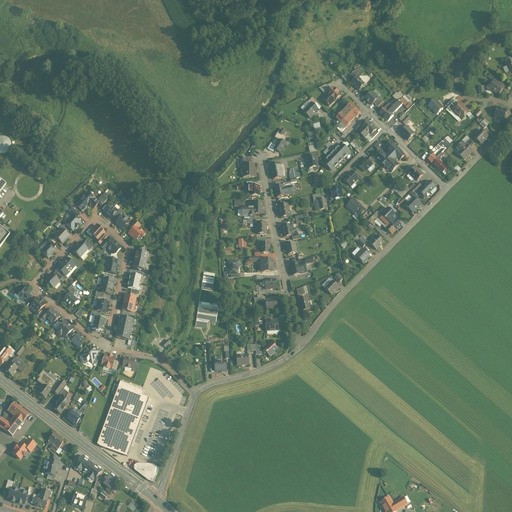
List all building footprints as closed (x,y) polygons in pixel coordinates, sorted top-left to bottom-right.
[(511,55),(503,60),(505,63),(511,60),(511,55)] [(362,67),(352,72),(356,76),(360,73),(361,74),(364,71),(362,67)] [(511,73),(510,73),(506,67),(503,68),(507,77),(511,75),(511,73)] [(496,77),(491,73),(488,76),(492,80),(493,81),(494,80),(496,77)] [(357,77),(351,83),(352,83),(358,90),(364,85),(365,84),(364,84),(359,79),(357,77),(358,77),(357,77)] [(491,89),(489,88),(495,81),(494,80),(493,81),(492,80),(486,89),(489,91),(491,89)] [(504,88),(495,81),(489,88),(491,89),(498,95),(504,88)] [(331,90),(326,85),(319,88),(323,93),(325,93),(327,94),(331,90)] [(331,90),(327,94),(330,97),(326,102),(329,106),(334,101),(335,101),(341,95),(333,88),(331,90)] [(372,92),(365,99),(371,105),(373,103),(378,98),(372,92)] [(396,93),(392,97),(395,100),(395,99),(395,100),(397,99),(399,101),(402,99),(397,94),(396,93)] [(379,97),(378,98),(373,103),(377,107),(383,101),(379,97)] [(312,98),(308,102),(310,105),(312,104),(314,106),(317,102),(312,98)] [(408,103),(403,98),(399,101),(398,103),(401,106),(403,104),(404,106),(408,103)] [(389,103),(385,108),(384,108),(379,113),(384,117),(398,103),(395,100),(395,99),(395,100),(390,104),(389,103)] [(436,102),(430,108),(437,116),(441,112),(439,111),(442,109),(436,102)] [(346,110),(342,114),(342,113),(336,119),(341,124),(356,109),(351,103),(345,109),(346,110)] [(398,103),(384,117),(388,121),(393,116),(392,115),(401,106),(398,103)] [(452,103),(447,109),(451,113),(452,111),(456,107),(452,103)] [(469,113),(459,103),(456,107),(452,111),(462,120),(464,120),(465,118),(465,116),(469,113)] [(310,105),(304,112),(311,118),(318,111),(314,106),(312,104),(310,105)] [(341,124),(340,126),(337,128),(341,133),(346,128),(351,122),(355,118),(361,113),(356,108),(356,109),(341,124)] [(507,111),(498,108),(494,118),(503,121),(507,111)] [(451,113),(447,109),(446,110),(459,123),(462,120),(452,111),(451,113)] [(406,118),(402,122),(404,125),(410,119),(407,117),(406,118)] [(372,124),(370,122),(370,123),(368,121),(362,127),(365,129),(360,133),(365,138),(369,133),(371,135),(375,131),(376,130),(373,127),(372,127),(371,126),(372,125),(372,124)] [(409,129),(406,127),(400,133),(405,138),(408,141),(414,135),(412,133),(409,129)] [(427,130),(429,133),(423,139),(426,143),(433,137),(430,133),(433,130),(430,127),(427,130)] [(481,131),(474,138),(480,144),(485,139),(487,136),(481,131)] [(278,134),(275,138),(280,141),(276,147),(274,150),(280,154),(286,145),(283,143),(286,138),(283,137),(279,134),(278,134)] [(5,139),(3,138),(0,138),(0,153),(1,154),(4,154),(7,152),(9,151),(10,148),(10,145),(10,142),(8,140),(5,139)] [(462,143),(457,149),(460,152),(458,154),(464,160),(472,152),(469,149),(474,144),(470,140),(468,142),(467,141),(464,145),(462,143)] [(308,144),(310,154),(318,152),(316,142),(308,144)] [(398,150),(391,143),(385,148),(390,153),(386,157),(381,153),(376,158),(383,165),(398,150)] [(336,149),(345,157),(350,153),(346,149),(342,145),(341,144),(338,148),(336,149)] [(341,162),(345,157),(336,149),(335,150),(335,151),(332,154),(341,162)] [(398,150),(383,165),(391,173),(398,166),(396,163),(398,160),(399,162),(404,156),(398,151),(398,150)] [(439,152),(435,157),(437,159),(441,155),(443,152),(444,152),(442,150),(439,152)] [(336,167),(341,162),(332,154),(329,157),(327,158),(336,167)] [(433,155),(427,160),(432,164),(437,159),(435,157),(433,155)] [(311,158),(307,159),(309,169),(313,168),(314,170),(315,171),(317,171),(318,170),(318,167),(316,157),(311,158)] [(251,159),(245,158),(243,158),(243,160),(244,160),(244,164),(246,164),(246,166),(251,166),(251,159)] [(332,171),(336,167),(327,158),(326,159),(327,160),(323,163),(332,171)] [(366,159),(359,166),(365,172),(367,170),(368,170),(370,168),(370,167),(372,165),(366,159)] [(439,161),(437,159),(432,164),(442,174),(446,169),(447,169),(439,161)] [(251,166),(246,166),(246,164),(244,164),(244,160),(243,160),(243,178),(256,178),(256,174),(257,174),(257,170),(254,170),(254,166),(251,166)] [(279,164),(271,166),(273,180),(282,179),(282,178),(283,178),(282,173),(281,174),(279,164)] [(423,175),(415,168),(409,174),(416,182),(423,175)] [(363,178),(356,171),(354,174),(358,179),(360,181),(363,178)] [(352,173),(345,180),(351,186),(353,184),(354,184),(356,182),(356,181),(358,179),(354,174),(352,173)] [(430,182),(423,188),(424,188),(423,189),(422,188),(418,192),(421,195),(420,196),(423,199),(426,197),(427,197),(429,195),(429,194),(435,187),(435,185),(434,184),(433,185),(430,182)] [(284,186),(275,188),(277,198),(285,196),(291,195),(290,190),(292,190),(292,189),(290,190),(290,188),(292,187),(291,184),(291,183),(284,184),(284,186)] [(419,184),(413,190),(416,192),(421,186),(419,184)] [(259,187),(249,187),(249,197),(259,197),(259,187)] [(337,188),(333,189),(334,189),(330,190),(331,192),(332,198),(335,198),(335,199),(336,199),(339,198),(339,197),(342,196),(341,188),(337,189),(337,188)] [(88,192),(75,206),(77,207),(81,212),(82,212),(87,206),(91,206),(94,208),(98,204),(94,200),(91,197),(92,196),(88,192)] [(321,194),(312,196),(314,203),(317,202),(322,201),(321,194)] [(102,195),(97,201),(101,205),(101,206),(107,200),(102,195)] [(413,199),(408,204),(409,209),(413,213),(420,206),(413,199)] [(322,201),(317,202),(319,210),(327,209),(325,200),(322,201)] [(354,200),(347,207),(347,208),(350,211),(351,211),(355,214),(356,213),(362,208),(361,207),(359,205),(359,204),(356,201),(355,201),(354,200)] [(263,204),(254,204),(254,211),(254,215),(255,215),(263,215),(263,204)] [(390,204),(380,215),(386,221),(389,219),(394,213),(390,210),(393,207),(390,204)] [(74,210),(68,205),(72,209),(68,212),(72,216),(73,216),(75,218),(79,215),(79,214),(74,210)] [(110,205),(103,212),(111,219),(117,212),(110,205)] [(288,205),(279,207),(281,218),(290,216),(288,205)] [(362,208),(356,213),(362,218),(367,212),(362,207),(361,207),(362,208)] [(380,215),(377,212),(373,216),(378,222),(392,235),(396,230),(386,221),(380,215)] [(119,214),(113,221),(115,223),(122,217),(119,214)] [(72,216),(65,224),(73,231),(75,228),(76,228),(78,227),(78,225),(80,223),(75,218),(73,216),(72,216)] [(373,216),(368,221),(373,226),(378,222),(373,216)] [(115,223),(123,230),(129,223),(127,221),(124,218),(124,219),(122,217),(115,223)] [(395,221),(393,223),(389,219),(386,221),(396,230),(400,226),(395,221)] [(135,221),(129,228),(132,231),(136,227),(139,229),(141,227),(135,221)] [(266,223),(257,224),(258,224),(258,230),(258,235),(267,234),(266,223)] [(96,225),(90,233),(97,240),(98,240),(102,235),(104,233),(96,225)] [(296,225),(291,226),(283,227),(285,237),(292,236),(293,236),(293,237),(298,236),(296,225)] [(132,231),(129,234),(136,241),(139,238),(141,239),(145,235),(139,229),(136,227),(132,231)] [(0,247),(9,236),(0,228),(0,247)] [(63,231),(61,230),(55,236),(62,244),(69,237),(67,235),(63,231)] [(102,235),(98,240),(97,240),(96,241),(100,245),(105,239),(106,240),(106,239),(102,235)] [(368,242),(362,236),(359,239),(361,240),(366,245),(368,242)] [(378,236),(370,244),(376,250),(384,242),(378,236)] [(56,246),(50,239),(46,243),(48,245),(53,249),(56,246)] [(106,240),(100,246),(105,250),(107,248),(105,247),(109,242),(106,240)] [(121,248),(111,240),(109,242),(105,247),(107,248),(112,253),(113,254),(115,254),(117,253),(121,248)] [(93,247),(86,241),(82,245),(87,249),(87,250),(89,251),(93,247)] [(82,245),(80,243),(73,251),(80,258),(87,250),(87,249),(82,245)] [(295,243),(286,245),(288,255),(297,253),(295,243)] [(270,244),(261,244),(262,254),(270,254),(270,244)] [(48,245),(41,252),(48,259),(55,251),(53,249),(48,245)] [(370,256),(363,250),(359,253),(360,255),(357,258),(363,264),(367,260),(366,260),(370,256)] [(143,253),(137,252),(136,257),(137,257),(136,260),(147,262),(148,254),(143,253)] [(66,258),(63,262),(62,262),(61,263),(70,271),(75,266),(70,262),(66,258)] [(79,266),(73,259),(70,262),(75,266),(77,268),(79,266)] [(147,262),(136,260),(135,263),(134,267),(134,268),(140,269),(145,270),(147,262)] [(273,260),(261,261),(262,272),(273,271),(273,260)] [(239,261),(229,262),(229,274),(238,274),(237,266),(239,266),(239,261)] [(70,271),(61,263),(60,265),(57,269),(61,272),(65,276),(70,271)] [(299,263),(291,265),(292,271),(291,271),(292,276),(301,274),(301,273),(306,272),(304,263),(302,263),(299,263)] [(107,264),(106,264),(105,268),(107,269),(106,273),(116,275),(118,266),(116,266),(107,264)] [(58,275),(56,272),(55,272),(52,276),(59,282),(62,278),(58,275)] [(65,276),(61,272),(58,275),(62,278),(65,281),(68,278),(65,276)] [(214,274),(204,272),(202,288),(212,289),(214,274)] [(52,276),(51,274),(45,281),(53,288),(59,282),(52,276)] [(135,275),(131,274),(131,277),(130,277),(129,280),(130,280),(130,282),(139,284),(140,280),(141,280),(141,277),(141,276),(135,275)] [(338,274),(335,277),(340,282),(343,279),(338,274)] [(114,281),(103,279),(101,286),(113,288),(113,287),(114,281)] [(276,280),(265,281),(266,290),(270,289),(277,289),(276,280)] [(333,281),(325,289),(331,296),(339,288),(333,281)] [(139,284),(130,282),(129,283),(128,286),(129,286),(128,289),(131,290),(138,291),(139,288),(139,284)] [(78,291),(72,285),(67,290),(70,293),(69,294),(72,297),(78,291)] [(21,286),(14,294),(15,295),(14,296),(18,300),(19,299),(22,301),(23,300),(28,294),(29,293),(26,290),(25,289),(24,289),(21,286)] [(113,288),(101,286),(100,292),(100,293),(104,294),(111,295),(112,290),(113,288)] [(303,287),(296,290),(298,296),(305,295),(303,287)] [(28,294),(23,300),(27,304),(30,300),(32,298),(28,294)] [(69,294),(63,300),(71,308),(74,304),(75,305),(79,301),(76,299),(75,300),(72,297),(69,294)] [(131,296),(126,295),(124,304),(135,306),(137,298),(131,296)] [(33,303),(29,308),(36,314),(36,315),(40,311),(46,305),(43,302),(41,299),(40,300),(38,298),(33,303)] [(308,298),(298,300),(301,311),(311,309),(308,298)] [(27,304),(24,306),(28,309),(29,308),(33,303),(30,300),(27,304)] [(277,300),(264,301),(264,305),(266,305),(267,310),(278,309),(277,300)] [(105,302),(98,301),(98,302),(96,310),(106,313),(107,309),(108,309),(109,307),(108,306),(109,303),(105,302)] [(135,306),(124,304),(123,311),(131,313),(133,313),(135,306)] [(218,308),(199,305),(196,326),(207,328),(208,321),(216,322),(218,308)] [(42,313),(40,316),(45,320),(46,319),(45,317),(49,312),(46,309),(42,313)] [(59,317),(52,310),(49,312),(45,317),(46,319),(52,324),(59,317)] [(99,318),(95,317),(94,320),(92,319),(91,323),(104,326),(106,319),(99,318)] [(121,318),(117,337),(128,339),(130,334),(131,334),(133,326),(132,325),(133,320),(128,319),(121,318)] [(271,321),(266,322),(267,332),(267,331),(278,331),(279,331),(278,321),(271,321)] [(59,322),(54,328),(57,330),(62,324),(59,322)] [(73,329),(65,322),(62,324),(57,330),(57,331),(57,333),(59,335),(61,335),(62,335),(65,338),(73,329)] [(104,326),(91,323),(90,326),(92,326),(92,330),(96,330),(95,332),(99,332),(99,331),(103,332),(104,326)] [(74,338),(71,341),(72,341),(79,348),(79,347),(82,347),(81,345),(85,341),(78,334),(76,336),(74,338)] [(272,342),(265,349),(268,352),(267,353),(270,356),(274,353),(274,352),(277,349),(275,346),(276,345),(272,342)] [(90,346),(81,356),(85,359),(88,361),(92,364),(92,362),(96,354),(98,352),(90,346)] [(21,347),(15,354),(18,357),(24,349),(21,347)] [(0,354),(0,367),(6,360),(5,360),(8,356),(11,353),(11,352),(5,348),(0,354)] [(96,354),(92,362),(96,364),(99,359),(100,356),(96,354)] [(115,359),(104,355),(103,361),(101,365),(104,366),(103,367),(109,369),(110,368),(112,368),(112,369),(115,361),(115,359)] [(249,356),(237,357),(237,366),(242,366),(242,365),(249,365),(249,356)] [(135,360),(124,358),(123,367),(131,369),(133,369),(134,363),(135,360)] [(14,360),(11,364),(10,363),(5,371),(12,376),(17,369),(22,373),(27,367),(16,359),(15,360),(14,360)] [(226,362),(215,363),(215,367),(215,372),(227,371),(226,362)] [(140,363),(134,363),(133,369),(131,369),(131,371),(137,372),(140,363)] [(59,384),(43,372),(39,377),(40,378),(37,382),(41,385),(41,384),(43,386),(38,393),(45,398),(51,391),(52,392),(59,384)] [(59,384),(52,392),(57,395),(65,384),(61,381),(59,384)] [(100,447),(128,457),(150,399),(142,396),(144,391),(120,382),(119,386),(115,385),(112,393),(116,395),(98,444),(100,447)] [(63,390),(59,396),(64,399),(64,398),(65,398),(68,394),(63,390)] [(59,402),(53,409),(60,414),(70,402),(65,398),(64,398),(64,399),(60,403),(59,402)] [(29,415),(14,403),(7,412),(14,416),(22,423),(29,415)] [(84,405),(79,412),(81,414),(84,416),(88,407),(87,407),(84,405)] [(80,418),(71,412),(66,419),(75,425),(80,418)] [(14,416),(8,423),(2,418),(0,421),(0,427),(3,430),(12,437),(22,423),(14,416)] [(64,442),(54,434),(49,441),(58,448),(64,442)] [(36,446),(28,440),(24,445),(32,451),(36,446)] [(58,448),(49,441),(47,444),(52,447),(51,448),(56,452),(58,448)] [(24,445),(23,447),(19,444),(17,447),(14,450),(14,451),(12,454),(20,460),(27,450),(30,453),(32,451),(24,445)] [(83,457),(76,465),(77,466),(76,467),(81,472),(82,470),(89,475),(88,477),(93,481),(94,479),(97,481),(99,478),(98,476),(102,472),(83,457)] [(49,460),(47,467),(58,471),(59,467),(58,467),(59,463),(52,461),(49,460)] [(154,466),(138,465),(137,465),(136,465),(135,466),(135,467),(134,467),(134,469),(134,470),(135,471),(136,472),(148,481),(149,482),(150,482),(152,482),(153,482),(154,481),(155,480),(155,479),(158,472),(158,471),(158,470),(158,469),(158,468),(157,467),(156,466),(155,466),(154,466)] [(58,471),(47,467),(44,474),(48,475),(55,477),(56,474),(57,474),(58,471)] [(118,484),(108,476),(103,484),(108,488),(112,491),(118,484)] [(11,489),(11,488),(10,490),(7,499),(10,500),(10,502),(21,505),(21,504),(24,505),(27,496),(28,494),(27,494),(17,490),(11,489)] [(48,493),(42,491),(39,499),(38,498),(37,499),(35,505),(35,506),(45,509),(47,501),(48,498),(49,493),(48,493)] [(97,494),(91,492),(88,501),(94,503),(97,494)] [(108,497),(102,493),(99,497),(105,501),(108,497)] [(80,498),(74,496),(71,505),(76,507),(84,509),(84,510),(87,500),(80,498)] [(389,498),(381,503),(385,511),(395,511),(397,511),(393,504),(389,498)] [(403,498),(393,504),(397,511),(407,505),(403,498)]
